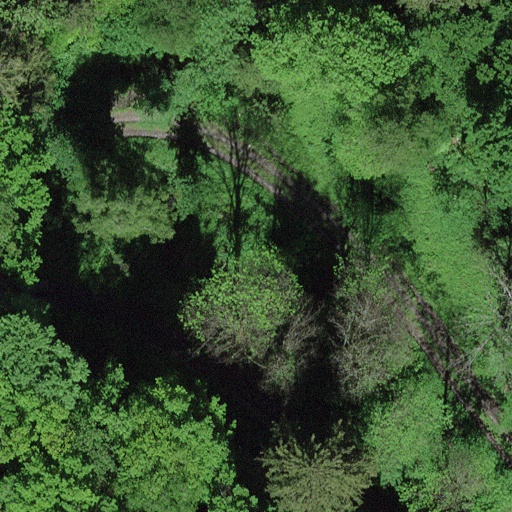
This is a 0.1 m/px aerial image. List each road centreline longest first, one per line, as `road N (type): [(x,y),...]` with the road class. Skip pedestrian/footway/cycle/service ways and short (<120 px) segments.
road 1 (track): [(511,444),(441,348),(307,196),(236,146),(151,121),(0,152)]
road 2 (track): [(437,511),(310,368),(124,267),(0,281)]
